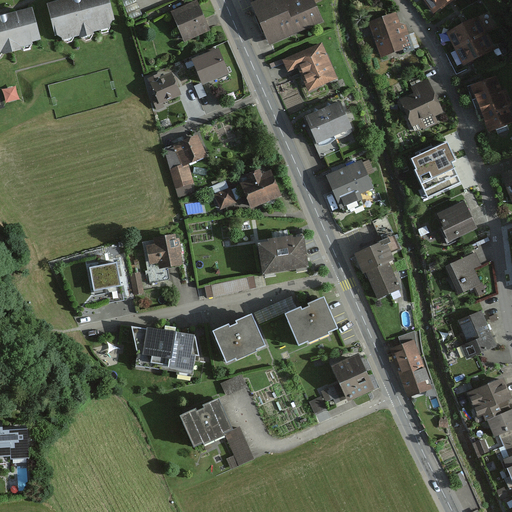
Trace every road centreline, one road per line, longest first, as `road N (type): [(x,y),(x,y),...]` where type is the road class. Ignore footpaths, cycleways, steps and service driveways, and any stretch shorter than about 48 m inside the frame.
road 1 (residential): [(511,332),(489,199),(459,108),(401,0)]
road 2 (tertiary): [(225,0),(345,277)]
road 3 (residential): [(345,277),(84,330)]
road 4 (residential): [(250,419),(263,439),(289,444),(398,395)]
road 5 (tertiary): [(345,277),(398,395)]
road 6 (tertiary): [(398,395),(454,511)]
